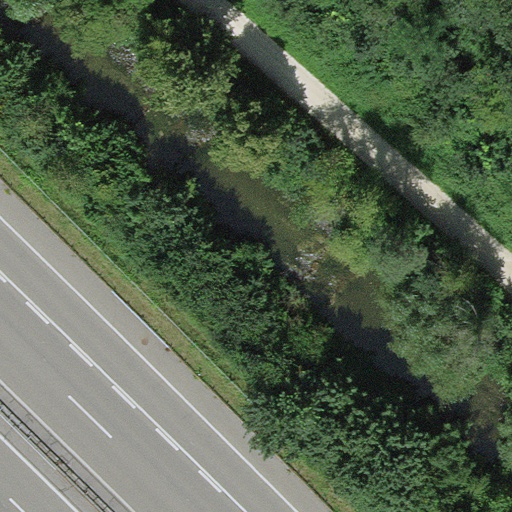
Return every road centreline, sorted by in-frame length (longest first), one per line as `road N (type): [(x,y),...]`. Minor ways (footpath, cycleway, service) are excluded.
road 1 (track): [(195,0),(511,271)]
road 2 (motorway): [(195,511),(0,317)]
